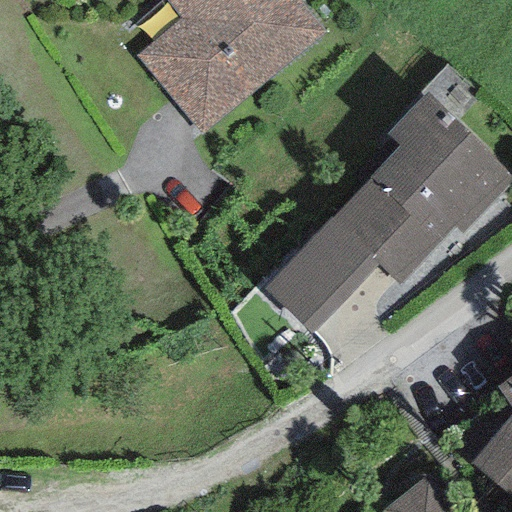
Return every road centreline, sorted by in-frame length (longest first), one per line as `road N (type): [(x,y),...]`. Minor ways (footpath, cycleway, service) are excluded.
road 1 (residential): [(511,269),(214,470),(122,511)]
road 2 (residential): [(0,242),(178,150)]
